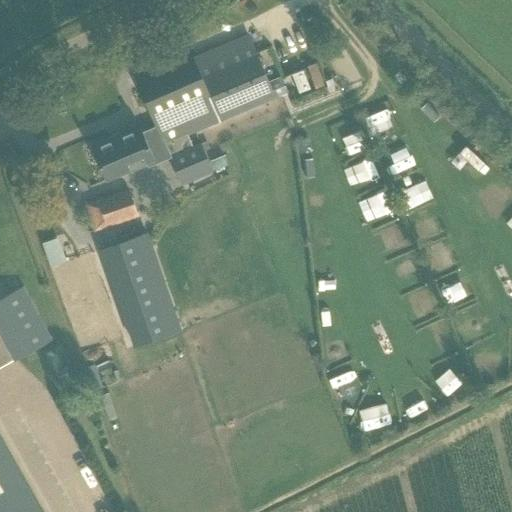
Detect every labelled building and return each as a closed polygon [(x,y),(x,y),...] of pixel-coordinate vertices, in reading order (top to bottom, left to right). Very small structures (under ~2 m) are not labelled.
[(189,50),(133,74),(156,127),(164,146),(164,145),(169,158),(181,185),(211,172),(202,151),(209,149),(206,142),(200,145),(192,148),(187,136),(220,121),(201,77),(192,57),(189,50)] [(256,54),(201,77),(220,121),(274,98),(256,54)] [(387,116),(367,124),(373,139),(393,131),(387,116)] [(355,124),(338,131),(346,151),(363,144),(355,124)] [(108,138),(90,146),(105,181),(145,164),(146,164),(154,161),(150,152),(164,146),(156,127),(142,132),(140,128),(121,136),(109,141),(108,138)] [(383,160),(390,176),(408,170),(402,153),(383,160)] [(210,161),(214,171),(228,166),(224,156),(210,161)] [(473,174),(487,190),(503,176),(488,160),(473,174)] [(406,206),(422,202),(418,187),(402,192),(406,206)] [(127,189),(97,199),(83,204),(92,232),(136,217),(127,189)] [(147,233),(101,249),(106,263),(135,346),(181,330),(152,249),(147,233)] [(42,241),(50,266),(66,262),(58,236),(42,241)] [(314,257),(332,255),(330,237),(312,239),(314,257)] [(401,282),(421,273),(413,254),(392,262),(401,282)] [(446,303),(475,293),(469,277),(440,288),(446,303)] [(21,287),(0,298),(0,336),(13,361),(51,340),(21,287)] [(341,309),(321,311),(322,334),(342,332),(341,309)] [(354,370),(328,383),(338,404),(364,392),(354,370)] [(419,393),(404,398),(410,415),(426,410),(419,393)] [(361,411),(365,432),(393,428),(389,406),(361,411)] [(41,511),(0,437),(0,511),(41,511)]
